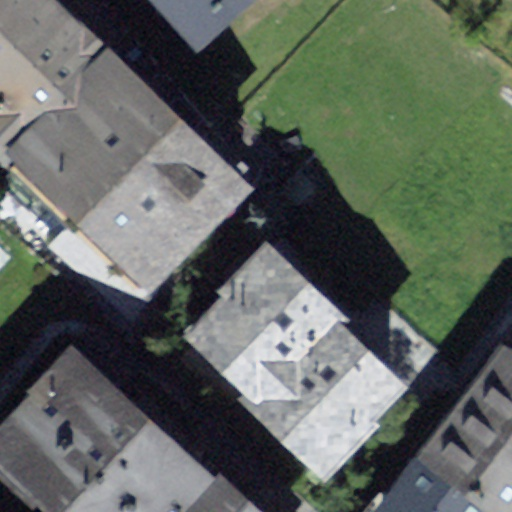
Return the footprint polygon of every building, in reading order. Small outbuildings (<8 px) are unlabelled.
[(41,0),(0,0),(0,158),(125,291),(236,186),(41,0)] [(162,0),(190,29),(220,0),(162,0)] [(0,224),(0,242),(9,232),(0,224)] [(247,232),(157,329),(305,464),(395,366),(247,232)] [(0,483),(31,511),(158,511),(202,466),(52,328),(0,383),(0,483)] [(511,511),(511,347),(506,345),(371,511),(511,511)] [(158,511),(252,511),(202,466),(158,511)]
